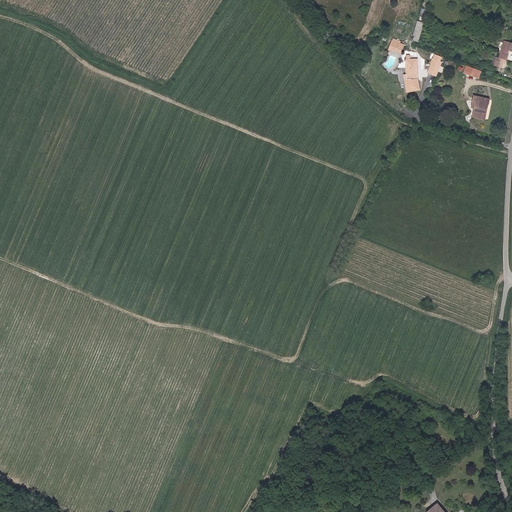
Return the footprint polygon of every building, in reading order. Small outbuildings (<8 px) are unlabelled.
[(412,40),(418,41),(423,24),(417,22),(412,40)] [(394,41),(393,43),(400,46),(399,49),(396,48),(395,51),(403,53),(405,45),(394,41)] [(511,43),(505,41),(501,51),(498,60),(495,59),(493,65),(501,68),(503,63),(505,63),(509,52),(511,52),(511,43)] [(419,59),(412,59),(408,59),(409,79),(420,78),(419,59)] [(433,74),(438,76),(444,63),(434,59),(433,63),(434,63),(433,67),(435,68),(433,74)] [(483,71),(469,66),(466,73),(481,78),(483,71)] [(475,117),(487,119),(491,99),(477,96),(474,108),(477,109),(475,117)] [(259,510),(266,505),(263,501),(256,506),(259,510)] [(429,511),(448,511),(439,503),(430,511),(429,511)]
